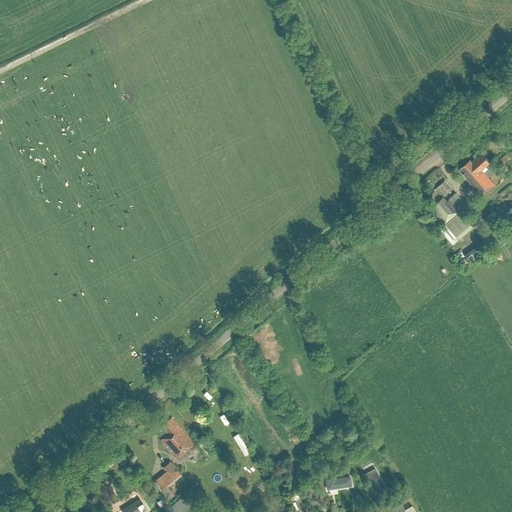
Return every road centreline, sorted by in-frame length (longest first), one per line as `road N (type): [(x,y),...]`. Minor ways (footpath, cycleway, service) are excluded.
road 1 (unclassified): [(20,511),(511,89)]
road 2 (track): [(390,194),(362,158),(289,0)]
